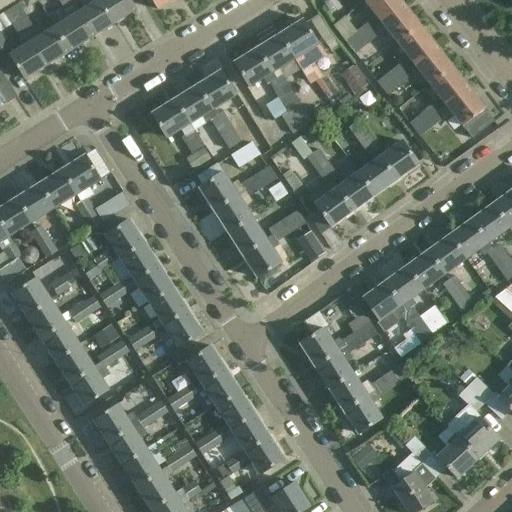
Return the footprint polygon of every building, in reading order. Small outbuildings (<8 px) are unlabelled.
[(8,0),(0,0),(0,8),(1,10),(11,4),(8,0)] [(57,0),(65,11),(72,7),(80,2),(78,0),(57,0)] [(98,0),(76,14),(92,38),(114,24),(98,0)] [(130,0),(98,0),(114,24),(137,10),(130,0)] [(150,0),(157,10),(173,0),(150,0)] [(366,0),(364,2),(381,23),(405,5),(401,0),(366,0)] [(2,11),(10,25),(25,16),(16,2),(2,11)] [(374,29),(379,36),(380,37),(387,31),(397,44),(421,25),(405,5),(381,23),(374,29)] [(65,11),(64,12),(68,19),(54,27),(69,52),(92,38),(76,14),(72,7),(65,11)] [(10,25),(19,39),(27,34),(33,30),(25,16),(10,25)] [(344,17),(332,27),(354,55),(366,45),(344,17)] [(301,70),(310,84),(323,76),(315,64),(326,57),(318,45),(303,20),(279,35),(295,59),(301,70)] [(356,31),(356,32),(366,45),(379,36),(374,29),(369,22),(356,31)] [(397,44),(413,65),(437,46),(421,25),(397,44)] [(33,30),(27,34),(47,66),(69,52),(54,27),(39,37),(34,30),(33,30)] [(27,34),(19,39),(17,40),(22,47),(9,55),(24,80),(47,66),(27,34)] [(257,49),(276,79),(282,75),(285,80),(301,70),(295,59),(279,35),(257,49)] [(413,65),(429,85),(453,67),(437,46),(413,65)] [(268,84),(276,79),(257,49),(233,64),(248,88),(263,79),(266,85),(268,84)] [(388,73),(400,87),(412,77),(401,63),(388,73)] [(453,67),(429,86),(445,106),(469,87),(453,67)] [(342,76),(354,94),(368,86),(356,68),(342,76)] [(223,113),(226,111),(222,104),(235,97),(220,73),(197,87),(216,117),(223,113)] [(400,87),(388,73),(376,83),(387,97),(400,87)] [(276,79),(268,84),(278,100),(292,92),(285,80),(282,75),(276,79)] [(197,87),(175,100),(189,125),(191,124),(202,117),(207,124),(211,122),(216,118),(216,117),(197,87)] [(445,106),(439,112),(443,118),(444,119),(451,114),(462,127),(463,127),(472,138),(495,121),(485,110),(486,109),(469,87),(445,106)] [(292,92),(278,100),(287,115),(301,106),(292,92)] [(181,138),(191,154),(204,147),(191,124),(189,125),(175,100),(152,115),(167,139),(180,130),(184,136),(181,138)] [(443,118),(439,112),(433,105),(420,115),(430,128),(431,128),(443,118)] [(312,123),(301,106),(287,115),(282,118),(293,135),(305,127),(312,123)] [(232,128),(223,113),(216,117),(216,118),(211,122),(220,136),(232,128)] [(430,128),(420,115),(408,124),(419,137),(430,128)] [(358,143),(371,133),(361,119),(348,128),(358,143)] [(232,128),(220,136),(229,150),(241,142),(232,128)] [(371,133),(358,143),(369,157),(382,147),(371,133)] [(402,141),(380,157),(397,181),(419,165),(402,141)] [(252,142),(230,156),(239,169),(260,155),(252,142)] [(203,148),(185,159),(193,171),(211,159),(203,148)] [(316,171),(328,163),(318,149),(307,157),(316,171)] [(81,202),(88,198),(93,195),(89,187),(100,180),(85,156),(62,170),(77,195),(81,202)] [(380,157),(358,173),(375,196),(397,181),(380,157)] [(316,171),(326,186),(332,182),(339,177),(328,163),(316,171)] [(268,167),(254,175),(262,188),(276,179),(268,167)] [(77,195),(62,170),(39,184),(54,209),(77,195)] [(240,184),(237,180),(230,185),(223,173),(199,189),(214,211),(244,192),(240,184)] [(358,173),(337,188),(354,212),(375,196),(358,173)] [(254,175),(240,184),(248,197),(262,188),(254,175)] [(279,182),(268,188),(275,202),(287,195),(279,182)] [(17,198),(32,223),(53,209),(54,209),(39,184),(17,198)] [(354,212),(337,188),(314,204),(307,194),(297,201),(311,220),(321,213),(332,228),(354,212)] [(511,190),(493,204),(510,228),(511,226),(511,190)] [(244,192),(214,211),(228,234),(252,218),(244,206),(251,202),(248,197),(244,192)] [(0,208),(0,222),(9,237),(10,236),(32,223),(17,198),(0,208)] [(95,210),(88,198),(81,202),(77,204),(80,209),(77,210),(82,218),(95,210)] [(500,246),(495,238),(510,228),(493,204),(471,220),(494,250),(500,246)] [(95,210),(82,218),(90,230),(103,223),(95,210)] [(284,218),(292,232),(305,224),(297,211),(284,218)] [(252,218),(228,234),(243,256),(266,240),(252,218)] [(268,228),(277,242),(292,232),(284,218),(268,228)] [(130,220),(105,236),(112,247),(105,252),(106,252),(114,264),(120,259),(145,243),(130,220)] [(487,255),(494,250),(471,220),(450,235),(467,259),(479,250),(484,257),(487,255)] [(0,270),(0,276),(5,285),(27,271),(19,259),(21,257),(21,254),(10,236),(9,237),(0,222),(0,248),(9,263),(15,259),(15,260),(0,270)] [(38,246),(50,239),(42,226),(30,233),(38,246)] [(467,259),(450,235),(428,251),(446,274),(453,269),(467,259)] [(279,245),(277,242),(273,236),(266,240),(243,256),(257,279),(281,263),(272,250),(279,245)] [(50,239),(38,246),(46,259),(58,252),(50,239)] [(114,264),(111,265),(121,281),(124,280),(128,286),(159,266),(145,243),(120,259),(114,264)] [(500,246),(487,255),(496,268),(509,259),(500,246)] [(407,266),(424,290),(446,274),(428,251),(407,266)] [(106,252),(93,261),(101,272),(111,265),(114,264),(106,252)] [(511,263),(509,259),(496,268),(506,281),(511,277),(511,263)] [(174,288),(159,266),(128,286),(131,291),(132,293),(140,289),(149,304),(174,288)] [(412,307),(417,304),(413,298),(424,290),(407,266),(386,282),(407,311),(412,307)] [(11,293),(26,316),(50,300),(43,289),(35,277),(11,293)] [(63,277),(50,285),(57,296),(70,287),(63,277)] [(465,291),(455,277),(450,280),(442,285),(453,299),(465,291)] [(118,299),(131,291),(128,286),(124,280),(121,281),(111,288),(118,299)] [(386,282),(363,298),(381,322),(390,315),(396,323),(402,319),(399,316),(407,311),(386,282)] [(118,299),(111,288),(98,296),(105,307),(118,299)] [(174,288),(149,304),(164,326),(188,311),(174,288)] [(465,291),(453,299),(462,314),(474,305),(465,291)] [(80,305),(84,311),(88,316),(100,308),(93,296),(80,305)] [(50,300),(26,316),(40,338),(64,323),(71,319),(67,313),(61,317),(50,300)] [(88,316),(84,311),(80,305),(67,313),(71,319),(75,324),(88,316)] [(423,322),(412,307),(407,311),(399,316),(402,319),(410,330),(423,322)] [(188,311),(164,326),(170,336),(179,349),(203,334),(188,311)] [(432,336),(423,322),(410,330),(421,344),(432,336)] [(79,345),(64,323),(40,338),(55,360),(79,345)] [(370,323),(356,332),(364,344),(377,335),(370,323)] [(146,343),(159,336),(156,331),(152,325),(139,332),(146,343)] [(324,329),(301,345),(315,367),(345,348),(341,341),(339,337),(332,342),(324,329)] [(146,343),(139,332),(126,341),(133,351),(146,343)] [(356,332),(341,341),(349,354),(364,344),(356,332)] [(110,348),(118,360),(129,353),(121,341),(110,348)] [(93,368),(79,345),(55,360),(69,383),(93,368)] [(188,363),(202,386),(226,370),(212,347),(188,363)] [(98,356),(102,362),(106,368),(118,360),(110,348),(98,356)] [(315,367),(329,389),(353,374),(346,363),(352,359),(349,354),(345,348),(315,367)] [(399,367),(384,376),(393,389),(407,379),(399,367)] [(93,368),(69,383),(84,406),(108,390),(93,368)] [(241,392),(226,370),(202,386),(217,408),(241,392)] [(353,374),(329,389),(344,411),(367,396),(353,374)] [(384,376),(368,386),(377,399),(393,389),(384,376)] [(476,378),(467,387),(485,404),(493,395),(476,378)] [(511,383),(498,398),(511,411),(511,383)] [(179,392),(186,404),(199,395),(192,384),(179,392)] [(468,406),(476,414),(484,405),(485,404),(467,387),(458,397),(468,406)] [(186,404),(179,392),(166,401),(173,412),(186,404)] [(217,408),(231,430),(255,415),(241,392),(217,408)] [(373,392),(367,396),(344,411),(358,434),(382,418),(373,405),(379,401),(377,399),(373,392)] [(160,402),(148,409),(156,420),(167,412),(160,402)] [(108,442),(139,422),(136,418),(133,412),(125,417),(117,404),(93,419),(108,442)] [(468,406),(446,426),(458,438),(469,451),(477,460),(499,440),(479,419),(480,418),(476,414),(468,406)] [(148,409),(136,418),(139,422),(143,429),(156,420),(148,409)] [(231,430),(246,452),(270,437),(255,415),(231,430)] [(139,422),(108,442),(122,465),(146,449),(139,438),(146,434),(143,429),(139,422)] [(207,436),(215,448),(227,440),(219,428),(207,436)] [(215,448),(207,436),(194,445),(202,457),(215,448)] [(260,475),(284,460),(270,437),(246,452),(260,475)] [(413,453),(422,463),(430,454),(414,437),(405,447),(411,454),(413,453)] [(437,457),(457,479),(477,460),(458,438),(457,438),(449,446),(437,457)] [(188,446),(175,454),(183,465),(196,457),(188,446)] [(122,465),(136,487),(161,471),(160,471),(146,449),(122,465)] [(393,488),(407,511),(417,511),(434,502),(426,489),(437,480),(423,464),(422,463),(413,453),(411,454),(393,472),(400,484),(393,488)] [(171,473),(183,465),(175,454),(164,462),(171,473)] [(237,455),(224,463),(233,475),(245,467),(237,455)] [(136,487),(151,509),(175,494),(174,493),(165,478),(171,474),(171,473),(167,467),(160,471),(161,471),(136,487)] [(151,509),(152,511),(186,511),(182,505),(201,492),(194,480),(174,493),(175,494),(151,509)] [(265,511),(275,506),(278,511),(302,511),(310,507),(294,483),(271,499),(262,486),(243,499),(251,511),(265,511)]
